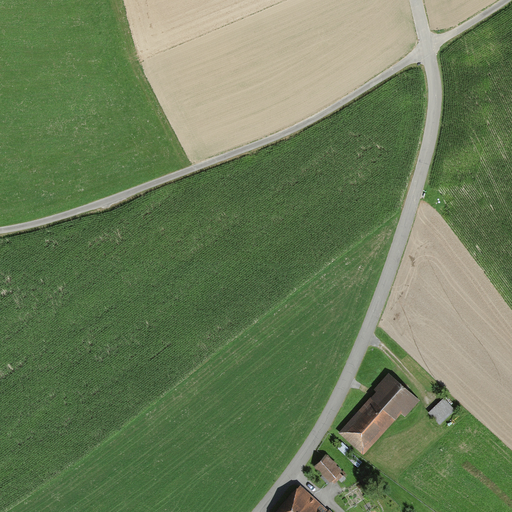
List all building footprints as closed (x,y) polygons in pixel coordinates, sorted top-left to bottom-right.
[(413,392),(388,370),(337,429),(363,451),(413,392)] [(452,406),(441,396),(427,411),(438,421),(452,406)] [(342,440),(336,446),(345,455),(350,449),(342,440)] [(325,454),(312,464),(328,482),(340,473),(325,454)] [(325,511),(295,486),(272,511),(325,511)]
